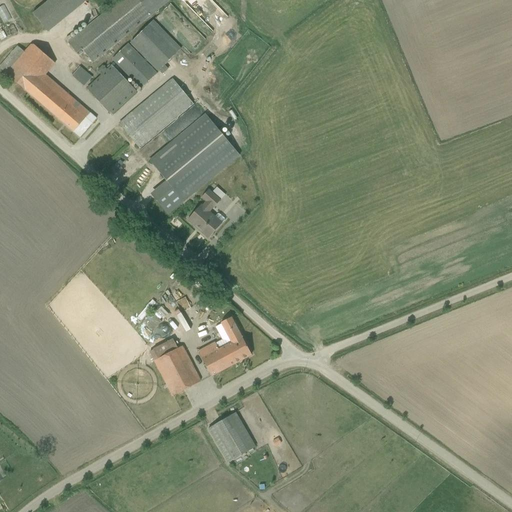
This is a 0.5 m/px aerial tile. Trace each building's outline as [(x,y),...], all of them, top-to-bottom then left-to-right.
[(48,33),(87,2),(86,0),(85,0),(49,0),(32,14),(48,33)] [(119,0),(68,43),(76,54),(82,50),(93,64),(170,0),(119,0)] [(153,21),(130,44),(158,73),(159,72),(163,75),(168,70),(164,66),(181,50),(153,21)] [(140,90),(157,74),(128,44),(112,60),(140,90)] [(17,47),(0,67),(0,69),(54,116),(71,97),(46,76),(55,64),(33,45),(31,45),(24,53),(17,47)] [(137,93),(112,66),(107,70),(102,66),(96,72),(100,76),(86,89),(112,116),(137,93)] [(80,67),(72,77),(84,87),(92,78),(80,67)] [(193,105),(173,80),(119,124),(139,149),(164,129),(175,120),(193,105)] [(97,119),(71,97),(54,116),(80,138),(97,119)] [(166,181),(183,202),(184,203),(240,157),(205,115),(149,161),(166,181)] [(183,202),(166,181),(150,194),(169,216),(177,209),(177,208),(183,202)] [(221,200),(225,196),(217,188),(212,192),(221,200)] [(201,206),(187,220),(208,239),(210,237),(212,237),(214,235),(213,233),(224,221),(224,219),(220,215),(218,215),(215,217),(210,213),(220,200),(209,190),(201,199),(205,202),(202,206),(201,206)] [(165,318),(168,314),(161,307),(157,311),(165,318)] [(143,322),(153,331),(161,322),(155,316),(157,314),(153,310),(150,313),(143,322)] [(198,352),(211,376),(251,355),(231,318),(220,323),(221,325),(215,328),(222,340),(215,344),(215,343),(198,352)] [(141,334),(144,339),(147,343),(148,345),(154,340),(152,337),(148,332),(148,331),(147,330),(146,330),(144,327),(139,330),(142,334),(141,334)] [(173,340),(150,352),(173,396),(200,382),(181,347),(178,349),(173,340)] [(255,448),(235,413),(208,428),(228,463),(255,448)]
